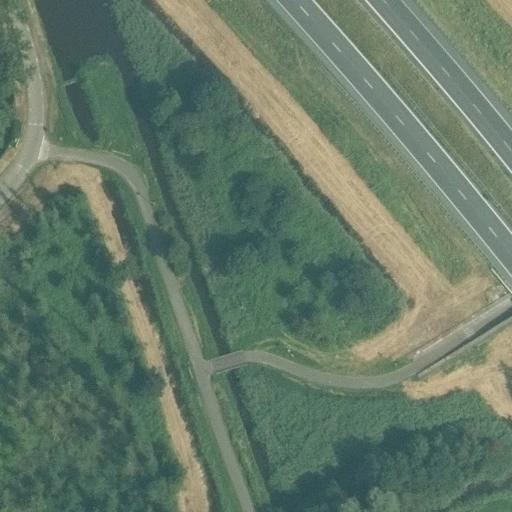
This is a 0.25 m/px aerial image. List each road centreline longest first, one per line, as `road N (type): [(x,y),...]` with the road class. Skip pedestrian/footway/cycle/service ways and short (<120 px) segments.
road 1 (trunk): [(291,0),(511,259)]
road 2 (unclassified): [(0,193),(27,160),(36,119),(9,0)]
road 3 (trunk): [(511,151),(377,0)]
